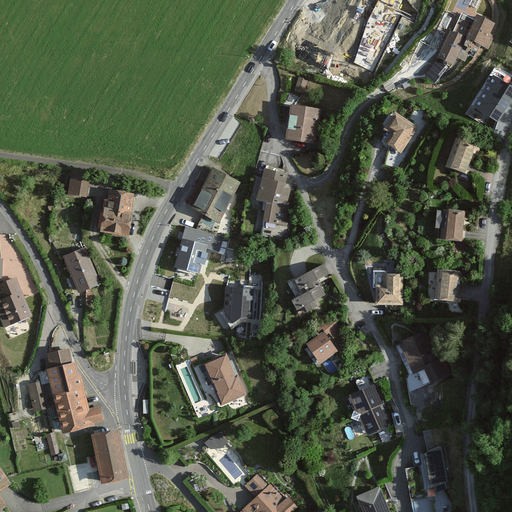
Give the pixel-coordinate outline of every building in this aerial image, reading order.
[(385,0),(382,17),(410,23),(414,0),(385,0)] [(451,29),(439,55),(452,61),(455,55),(465,59),(475,40),(488,46),(492,37),(488,34),(493,23),(478,16),(476,20),(462,14),(454,30),(451,29)] [(465,104),(501,124),(511,105),(511,84),(486,69),(465,104)] [(306,80),(299,77),(294,89),(301,91),(306,80)] [(318,109),(290,105),(285,139),(315,142),(316,134),(317,134),(319,126),(316,126),(318,109)] [(415,126),(394,112),(386,125),(393,130),(386,140),(400,149),(415,126)] [(480,146),(457,137),(446,164),(466,172),(474,150),(478,152),(480,146)] [(240,182),(213,168),(192,207),(219,222),(240,182)] [(288,173),(265,168),(257,199),(266,200),(262,220),(287,227),(291,190),(285,188),(288,173)] [(91,177),(74,174),(72,192),(88,195),(91,177)] [(133,193),(112,190),(111,200),(107,199),(106,208),(109,209),(107,229),(128,232),(133,193)] [(464,211),(444,209),(441,236),(461,238),(464,211)] [(229,239),(186,226),(174,267),(200,274),(207,250),(225,255),(229,239)] [(454,249),(462,250),(463,243),(455,241),(454,249)] [(85,250),(67,257),(81,292),(99,284),(85,250)] [(320,265),(295,279),(299,287),(306,283),(310,291),(292,300),(297,308),(304,304),(307,309),(315,304),(313,300),(323,294),(318,286),(315,288),(311,281),(325,274),(320,265)] [(458,273),(439,271),(436,297),(456,299),(458,273)] [(401,275),(384,275),(384,287),(377,287),(377,303),(401,303),(401,275)] [(15,279),(0,285),(0,294),(2,299),(0,300),(0,317),(5,328),(31,317),(15,279)] [(259,290),(226,288),(224,311),(233,323),(241,318),(257,319),(259,290)] [(340,330),(334,322),(326,328),(332,336),(340,330)] [(335,351),(322,333),(307,344),(320,362),(335,351)] [(423,334),(397,345),(409,373),(424,366),(432,384),(450,375),(442,357),(436,360),(423,334)] [(41,382),(30,385),(36,409),(48,407),(42,384),(52,381),(65,433),(95,425),(94,422),(103,420),(101,408),(90,411),(82,376),(79,376),(76,364),(72,365),(68,349),(50,354),(54,369),(39,373),(41,382)] [(225,355),(203,364),(213,386),(211,386),(219,406),(245,395),(237,375),(234,376),(225,355)] [(374,386),(351,396),(368,433),(391,423),(374,386)] [(118,431),(96,436),(106,482),(128,478),(118,431)] [(429,431),(422,432),(426,451),(421,452),(428,488),(432,487),(433,492),(443,490),(441,482),(444,481),(438,448),(432,449),(429,431)] [(56,435),(50,436),(51,446),(58,445),(56,435)] [(0,469),(0,508),(6,505),(0,496),(0,489),(9,483),(0,469)] [(255,497),(243,509),(246,511),(291,511),(296,508),(287,498),(284,500),(270,485),(267,487),(256,475),(245,486),(255,497)] [(391,511),(380,484),(357,493),(364,511),(391,511)] [(430,511),(427,499),(412,502),(414,511),(430,511)]
